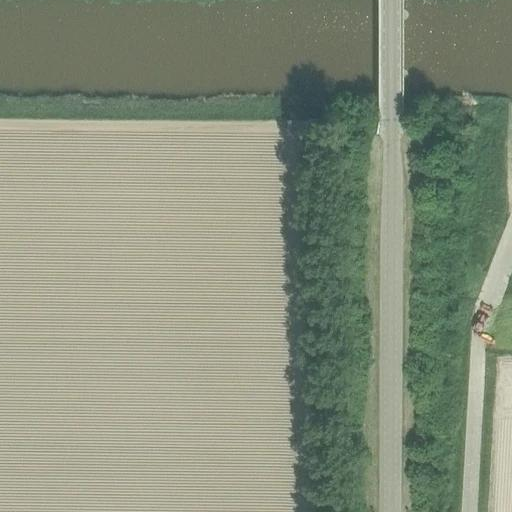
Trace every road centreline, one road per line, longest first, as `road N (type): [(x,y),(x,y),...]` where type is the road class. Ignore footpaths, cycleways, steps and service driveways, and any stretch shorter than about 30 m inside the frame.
road 1 (unclassified): [(389,511),(391,132)]
road 2 (unclassified): [(391,0),(391,132)]
